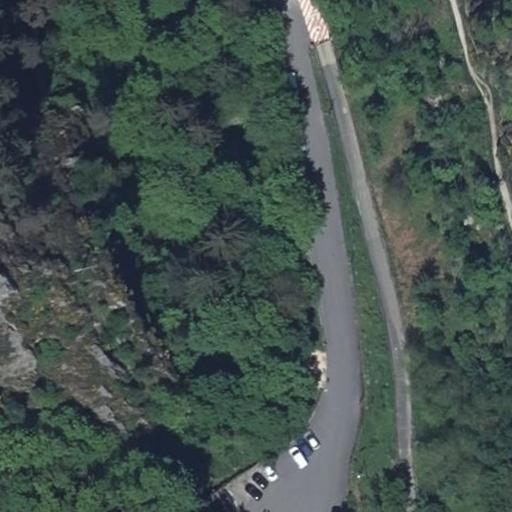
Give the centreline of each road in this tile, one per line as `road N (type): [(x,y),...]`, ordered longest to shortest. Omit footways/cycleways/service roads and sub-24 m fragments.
road 1 (track): [(414,511),(404,347),(318,23),(302,0)]
road 2 (unclassified): [(281,0),(337,302),(330,407),(313,472),(291,511)]
